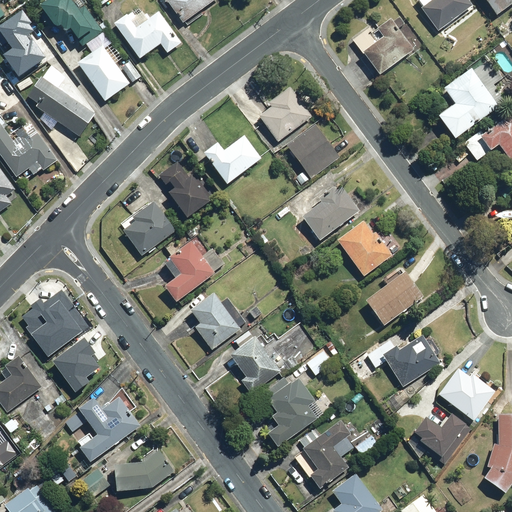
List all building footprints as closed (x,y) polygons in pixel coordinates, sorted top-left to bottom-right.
[(104,32),(85,4),(78,10),(70,0),(47,0),(39,6),(55,29),(59,27),(65,36),(72,32),(82,47),(104,32)] [(90,0),(97,10),(111,0),(90,0)] [(220,0),(168,0),(165,2),(185,28),(220,0)] [(438,34),(475,4),(471,0),(417,0),(423,7),(419,10),(438,34)] [(511,3),(511,0),(481,0),(495,17),(511,3)] [(36,33),(20,12),(0,25),(0,48),(0,49),(7,44),(12,51),(1,58),(17,81),(45,61),(29,38),(36,33)] [(127,15),(112,25),(138,61),(159,46),(165,54),(180,43),(158,13),(136,28),(127,15)] [(378,76),(419,46),(399,18),(391,23),(389,20),(373,32),(370,27),(352,40),(378,76)] [(129,85),(96,39),(85,47),(90,54),(75,65),(103,103),(129,85)] [(94,115),(57,88),(67,75),(50,63),(26,97),(36,104),(33,109),(42,115),(38,121),(53,131),(58,123),(78,137),(94,115)] [(129,63),(122,68),(132,84),(140,79),(129,63)] [(499,108),(470,70),(442,91),(454,106),(437,119),(455,142),(499,108)] [(277,143),(313,117),(291,88),(267,105),(271,110),(259,118),(277,143)] [(511,108),(483,133),(480,129),(463,143),(478,161),(497,146),(511,163),(511,108)] [(0,126),(0,156),(16,178),(27,170),(32,176),(41,170),(42,172),(57,161),(29,124),(16,134),(19,137),(12,142),(0,126)] [(315,126),(285,148),(310,181),(339,158),(315,126)] [(217,145),(203,156),(227,186),(262,159),(244,136),(223,153),(217,145)] [(186,221),(213,200),(193,174),(188,178),(175,162),(157,176),(169,192),(166,195),(186,221)] [(16,191),(0,170),(0,218),(1,218),(0,216),(0,211),(12,202),(8,197),(16,191)] [(358,212),(337,187),(299,219),(320,243),(358,212)] [(131,215),(147,201),(136,189),(120,203),(131,215)] [(175,231),(153,202),(131,219),(134,224),(121,234),(140,258),(175,231)] [(362,223),(337,243),(364,278),(391,257),(374,235),(372,236),(362,223)] [(199,231),(192,224),(184,232),(190,239),(199,231)] [(174,304),(224,266),(211,250),(204,256),(192,241),(162,265),(174,279),(162,289),(174,304)] [(381,280),(385,286),(364,304),(384,328),(420,298),(401,275),(400,276),(394,269),(381,280)] [(89,328),(60,291),(43,304),(40,300),(32,305),(34,308),(18,321),(25,330),(30,335),(48,359),(89,328)] [(194,330),(211,350),(246,323),(227,298),(220,304),(212,294),(188,312),(199,326),(194,330)] [(276,368),(284,362),(261,333),(254,339),(248,331),(233,343),(238,349),(228,357),(245,378),(239,382),(251,397),(280,373),(276,368)] [(400,389),(440,364),(422,336),(397,351),(396,348),(393,350),(388,341),(365,356),(375,371),(384,365),(400,389)] [(334,364),(323,351),(306,366),(317,378),(334,364)] [(40,389),(18,357),(1,369),(8,378),(0,384),(0,405),(5,413),(40,389)] [(457,371),(439,396),(474,421),(494,392),(472,377),(470,381),(457,371)] [(265,437),(276,450),(324,413),(298,379),(290,385),(283,377),(260,395),(276,415),(271,419),(277,428),(265,437)] [(58,407),(67,400),(62,394),(53,400),(49,394),(44,397),(51,408),(56,404),(58,407)] [(139,428),(117,397),(100,409),(93,399),(76,411),(77,412),(64,422),(73,434),(86,424),(95,437),(92,440),(88,435),(77,443),(81,448),(78,450),(89,464),(139,428)] [(25,422),(18,414),(4,428),(11,435),(25,422)] [(443,466),(470,430),(451,415),(440,430),(425,419),(413,435),(421,441),(417,447),(443,466)] [(511,416),(498,417),(496,445),(493,445),(487,468),(489,469),(482,480),(505,495),(511,485),(511,416)] [(318,489),(347,469),(340,458),(352,449),(345,438),(350,435),(340,422),(320,436),(316,430),(299,441),(304,448),(294,455),(318,489)] [(379,445),(372,436),(355,449),(362,458),(379,445)] [(141,463),(113,468),(115,493),(150,491),(175,471),(158,450),(141,463)] [(77,478),(64,462),(47,476),(56,488),(65,480),(69,484),(77,478)] [(381,511),(383,511),(355,474),(330,494),(339,505),(330,511),(381,511)] [(55,511),(36,485),(28,491),(27,490),(2,508),(5,511),(55,511)] [(434,511),(422,496),(399,511),(434,511)]
